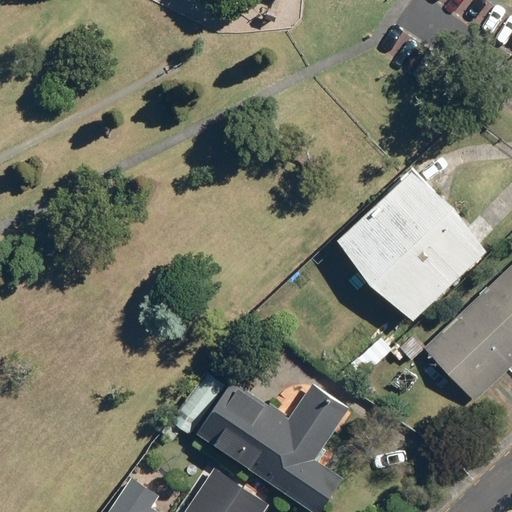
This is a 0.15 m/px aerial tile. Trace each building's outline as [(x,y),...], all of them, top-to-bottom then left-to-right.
[(417,168),(345,238),(378,282),(420,318),(491,249),(478,230),(459,204),(427,177),(417,168)] [(511,263),(423,347),(473,399),(488,385),(501,373),(511,362),(511,263)] [(415,332),(400,346),(411,358),(426,343),(415,332)] [(382,334),(333,378),(348,387),(393,347),(382,334)] [(204,372),(169,421),(186,433),(221,383),(204,372)] [(228,377),(192,431),(311,511),(316,511),(341,475),(313,457),(347,406),(311,382),(287,416),(257,397),(228,377)] [(156,495),(128,477),(104,511),(260,511),(267,502),(212,466),(180,511),(158,511),(149,506),(156,495)]
